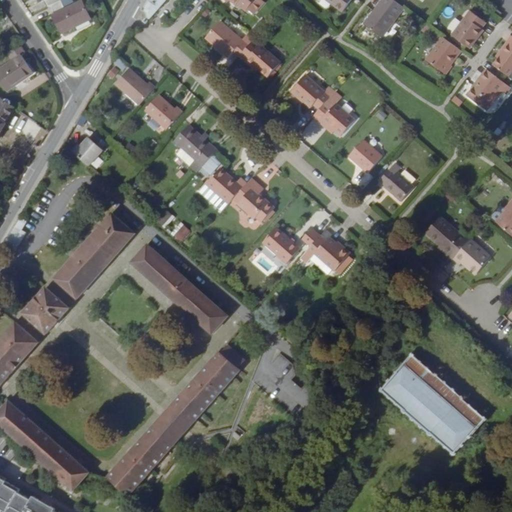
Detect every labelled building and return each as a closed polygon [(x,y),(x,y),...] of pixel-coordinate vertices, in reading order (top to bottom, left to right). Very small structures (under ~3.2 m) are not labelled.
[(142,16),(144,18),(151,11),(159,0),(143,0),(139,7),(140,9),(142,11),(142,12),(142,14),(142,16)] [(326,0),(340,9),(346,0),(326,0)] [(378,35),(401,5),(393,0),(376,0),(369,10),(372,12),(363,24),(378,35)] [(62,1),(50,7),(62,33),(75,26),(91,18),(83,1),(66,9),(62,1)] [(449,32),(464,44),(473,33),(475,35),(480,28),(478,27),(483,20),(467,8),(449,32)] [(360,21),(363,24),(372,12),(369,10),(360,21)] [(252,35),(244,29),(241,33),(220,15),(206,30),(218,40),(216,42),(228,52),(232,47),(237,52),(238,51),(249,38),(252,35)] [(429,27),(422,22),(417,29),(422,32),(424,29),(427,31),(429,27)] [(218,40),(206,30),(205,32),(216,42),(218,40)] [(473,33),(464,44),(466,46),(475,35),(473,33)] [(505,42),(495,55),(490,62),(505,73),(511,63),(511,36),(508,33),(503,40),(505,42)] [(436,41),(423,57),(441,71),(447,63),(453,54),(458,48),(440,35),(439,34),(435,40),(436,41)] [(238,51),(236,53),(249,64),(251,61),(255,65),(265,73),(277,59),(257,41),(255,44),(249,38),(238,51)] [(492,53),(495,55),(505,42),(503,40),(492,53)] [(25,55),(19,46),(8,54),(13,62),(0,70),(0,84),(5,93),(13,88),(11,85),(31,72),(21,57),(25,55)] [(112,80),(136,102),(152,83),(145,78),(144,79),(126,64),(112,80)] [(476,79),(484,68),(482,67),(474,77),(476,79)] [(502,90),(506,84),(484,68),(476,79),(474,77),(463,92),(481,106),(484,103),(486,104),(488,100),(486,99),(496,86),(498,87),(502,90)] [(307,107),(311,111),(320,102),(323,98),(299,76),(284,93),(293,101),(294,100),(305,110),(307,107)] [(488,100),(498,87),(496,86),(486,99),(488,100)] [(141,106),(163,126),(179,107),(173,102),(171,104),(156,90),(141,106)] [(311,111),(306,117),(314,124),(316,121),(328,132),(333,137),(347,121),(330,106),(332,103),(325,96),(323,98),(320,102),(311,111)] [(0,129),(4,124),(2,123),(13,107),(0,98),(0,129)] [(379,108),(374,114),(379,119),(384,113),(379,108)] [(502,119),(493,133),(498,136),(507,123),(502,119)] [(192,156),(199,163),(214,146),(186,121),(171,137),(192,156)] [(316,121),(314,124),(325,134),(328,132),(316,121)] [(70,148),(63,156),(81,173),(102,149),(89,138),(84,143),(81,140),(72,150),(70,148)] [(359,138),(345,154),(363,171),(378,155),(359,138)] [(180,169),(187,176),(199,163),(192,156),(180,169)] [(379,185),(396,200),(409,185),(393,170),(396,167),(390,162),(376,178),(381,183),(379,185)] [(203,181),(225,201),(230,195),(241,183),(235,178),(233,180),(217,166),(203,181)] [(260,187),(247,176),(241,183),(230,195),(236,200),(234,202),(251,217),(252,215),(258,220),(271,205),(256,192),(260,187)] [(8,198),(11,194),(4,190),(2,194),(8,198)] [(491,219),(507,232),(511,226),(511,197),(508,195),(498,206),(500,208),(491,218),(491,219)] [(491,218),(500,208),(498,206),(494,203),(485,213),(491,218)] [(149,218),(156,224),(166,213),(159,207),(149,218)] [(420,229),(433,241),(449,254),(463,239),(434,213),(420,229)] [(111,214),(53,280),(76,300),(134,235),(111,214)] [(14,224),(5,240),(8,247),(10,258),(26,231),(14,224)] [(178,225),(169,236),(176,241),(185,231),(178,225)] [(297,246),(293,242),(274,225),(260,241),(282,262),(297,246)] [(307,244),(317,233),(308,225),(299,237),(302,240),(307,244)] [(304,260),(309,254),(312,251),(331,269),(346,253),(333,241),(326,236),(323,239),(317,233),(307,244),(303,249),(297,255),(304,260)] [(487,254),(466,235),(463,239),(449,254),(449,255),(456,261),(457,259),(459,257),(467,265),(469,266),(473,269),(473,270),(487,254)] [(302,240),(299,237),(293,242),(297,246),(302,240)] [(335,239),(333,241),(346,253),(348,251),(335,239)] [(431,243),(447,257),(449,255),(449,254),(433,241),(431,243)] [(146,247),(132,264),(212,334),(227,317),(146,247)] [(346,253),(331,269),(336,273),(350,257),(346,253)] [(459,257),(457,259),(465,267),(467,265),(459,257)] [(68,310),(45,289),(23,314),(45,335),(68,310)] [(0,386),(37,345),(14,324),(0,340),(0,386)] [(221,351),(242,369),(250,361),(228,342),(221,351)] [(175,403),(195,421),(242,369),(221,351),(175,403)] [(380,394),(382,392),(403,410),(401,412),(428,435),(430,434),(448,449),(447,450),(453,456),(456,453),(455,452),(481,421),(483,423),(487,418),(482,415),(481,416),(460,398),(462,396),(436,373),(434,375),(414,357),(415,355),(411,352),(408,355),(410,357),(383,388),(381,386),(377,391),(380,394)] [(74,493),(90,474),(12,400),(0,413),(0,423),(2,426),(74,493)] [(155,426),(175,444),(195,421),(175,403),(155,426)] [(109,479),(131,496),(175,444),(155,426),(109,479)] [(62,511),(56,508),(57,505),(35,492),(32,497),(20,489),(21,487),(6,480),(8,477),(0,473),(0,511),(62,511)]
